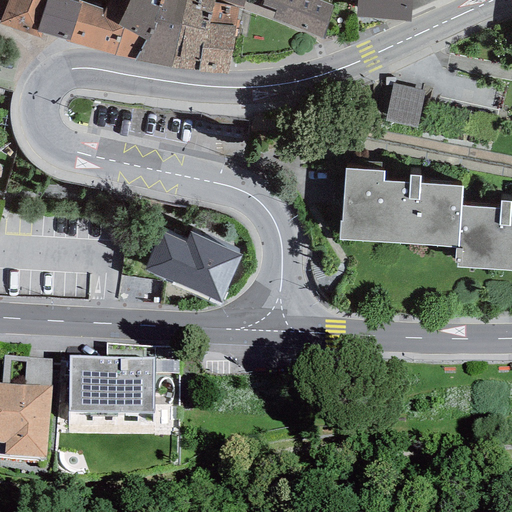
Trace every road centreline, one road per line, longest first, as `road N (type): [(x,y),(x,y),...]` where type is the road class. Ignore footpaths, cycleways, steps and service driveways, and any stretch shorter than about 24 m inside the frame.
road 1 (tertiary): [(492,0),(344,67),(282,84),(207,87),(78,67),(55,73)]
road 2 (tertiary): [(55,73),(37,101),(42,132),(55,145),(231,187),(262,205),(280,249),(272,330)]
road 3 (secondary): [(272,330),(0,318)]
road 4 (secondary): [(511,338),(272,330)]
